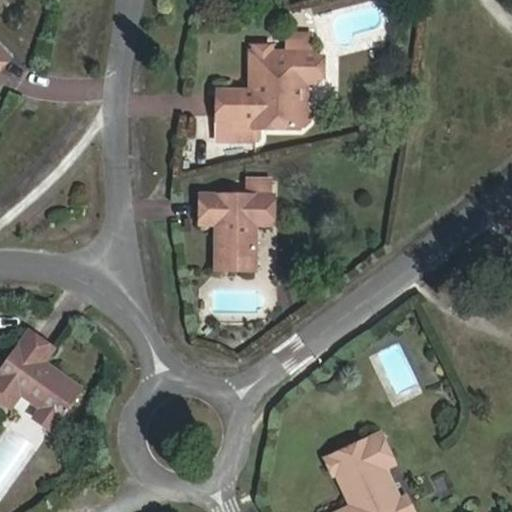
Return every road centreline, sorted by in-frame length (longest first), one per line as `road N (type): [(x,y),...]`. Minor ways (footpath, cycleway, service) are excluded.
road 1 (residential): [(511,193),(228,401)]
road 2 (residential): [(121,303),(115,125),(134,0)]
road 3 (residential): [(173,385),(143,409),(143,455),(165,478),(212,478)]
road 4 (residential): [(121,303),(68,272),(0,262)]
